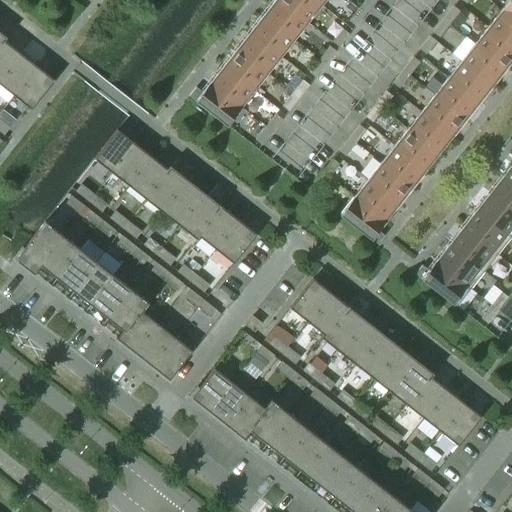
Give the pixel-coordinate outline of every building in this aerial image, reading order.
[(307,23),(278,0),(273,0),(262,15),(294,40),(307,23)] [(320,6),(313,0),(278,0),(307,23),(320,6)] [(365,13),(376,0),(375,0),(365,0),(359,8),(365,13)] [(511,0),(507,0),(500,10),(511,19),(511,0)] [(449,24),(459,11),(452,6),(442,19),(449,24)] [(355,26),(365,13),(359,8),(348,21),(355,26)] [(511,19),(500,10),(487,27),(511,46),(511,19)] [(294,40),(262,15),(261,17),(259,16),(255,21),(256,23),(249,32),(280,57),(294,40)] [(439,37),(449,24),(442,19),(432,32),(439,37)] [(511,59),(511,46),(487,27),(473,44),(505,69),(511,59)] [(338,47),(349,34),(342,29),(332,42),(338,47)] [(280,57),(249,32),(235,49),(267,74),(280,57)] [(425,54),(435,41),(429,36),(419,49),(425,54)] [(0,79),(20,53),(4,41),(7,37),(6,37),(0,44),(0,79)] [(505,69),(473,44),(460,61),(492,86),(493,84),(495,85),(499,79),(498,78),(505,69)] [(325,64),(335,51),(329,46),(318,59),(325,64)] [(267,74),(235,49),(222,66),(254,91),(267,74)] [(0,85),(14,96),(37,67),(20,53),(0,79),(0,85)] [(409,75),(419,62),(412,57),(402,70),(409,75)] [(315,77),(325,64),(318,59),(308,72),(315,77)] [(492,86),(460,61),(447,78),(478,103),(492,86)] [(254,91),(222,66),(209,83),(240,107),(254,91)] [(31,109),(54,80),(37,67),(14,96),(31,109)] [(398,88),(409,75),(402,70),(392,83),(398,88)] [(478,103),(447,78),(433,95),(465,120),(478,103)] [(298,98),(309,85),(302,80),(292,93),(298,98)] [(240,107),(209,83),(202,92),(195,87),(188,95),(226,125),(240,107)] [(382,109),(392,96),(385,91),(375,104),(382,109)] [(288,111),(298,98),(292,93),(282,106),(288,111)] [(465,120),(433,95),(420,112),(452,136),(465,120)] [(372,122),(382,109),(375,104),(365,117),(372,122)] [(452,136),(420,112),(407,129),(438,153),(452,136)] [(271,133),(282,119),(275,114),(265,127),(271,133)] [(9,128),(0,120),(0,132),(3,135),(9,128)] [(355,143),(365,130),(359,125),(348,138),(355,143)] [(261,145),(271,133),(265,127),(255,140),(261,145)] [(111,173),(134,143),(117,129),(93,159),(111,173)] [(438,153),(407,129),(393,146),(425,170),(438,153)] [(345,156),(355,143),(348,138),(338,151),(345,156)] [(128,186),(151,156),(134,143),(111,173),(128,186)] [(425,170),(393,146),(380,163),(411,187),(419,178),(420,179),(425,174),(423,172),(425,170)] [(145,199),(171,167),(169,165),(167,169),(151,156),(128,186),(145,199)] [(328,177),(338,164),(332,158),(322,172),(328,177)] [(511,162),(502,176),(511,184),(511,162)] [(411,187),(380,163),(366,180),(398,204),(411,187)] [(162,213),(188,180),(171,167),(145,199),(162,213)] [(318,190),(328,177),(322,172),(311,185),(318,190)] [(511,184),(502,176),(488,193),(511,211),(511,184)] [(179,226),(204,193),(188,180),(162,213),(179,226)] [(398,204),(366,180),(353,196),(385,221),(398,204)] [(94,194),(81,184),(75,191),(88,202),(94,194)] [(196,239),(221,207),(204,193),(179,226),(196,239)] [(511,227),(511,211),(488,193),(475,210),(510,238),(510,237),(507,234),(511,227)] [(107,205),(94,194),(88,202),(101,212),(107,205)] [(84,206),(71,196),(65,203),(79,214),(84,206)] [(385,221),(353,196),(339,214),(377,244),(384,235),(377,231),(385,221)] [(215,250),(239,220),(221,207),(196,239),(197,240),(200,237),(215,250)] [(101,220),(88,209),(82,217),(96,227),(101,220)] [(510,238),(475,210),(461,227),(497,255),(510,238)] [(128,221),(115,211),(109,218),(122,228),(128,221)] [(114,230),(101,220),(96,227),(109,237),(114,230)] [(233,264),(256,234),(239,220),(215,250),(233,264)] [(32,273),(62,235),(44,221),(14,258),(32,273)] [(141,232),(128,221),(122,228),(135,239),(141,232)] [(497,255),(461,227),(448,244),(483,272),(497,255)] [(49,286),(79,248),(62,235),(32,273),(49,286)] [(135,246),(122,236),(116,243),(129,254),(135,246)] [(162,248),(148,238),(143,245),(156,255),(162,248)] [(483,272),(448,244),(435,261),(470,288),(483,272)] [(143,264),(148,257),(135,246),(129,254),(143,264)] [(66,299),(96,262),(79,248),(49,286),(66,299)] [(175,258),(162,248),(156,255),(169,265),(175,258)] [(470,288),(435,261),(427,270),(421,265),(414,273),(456,306),(470,288)] [(83,313),(113,275),(96,262),(66,299),(83,313)] [(169,273),(156,263),(150,270),(163,280),(169,273)] [(196,275),(182,264),(177,272),(190,282),(196,275)] [(176,291),(182,284),(169,273),(163,280),(176,291)] [(100,326),(130,288),(113,275),(83,313),(100,326)] [(203,292),(209,285),(196,275),(190,282),(203,292)] [(307,321),(330,292),(312,278),(289,308),(307,321)] [(117,339),(147,302),(130,288),(100,326),(117,339)] [(203,300),(190,290),(184,297),(197,307),(202,301),(203,300)] [(322,338),(347,306),(330,292),(307,321),(323,334),(321,337),(322,338)] [(497,310),(508,297),(501,292),(491,305),(497,310)] [(216,310),(204,300),(203,300),(202,301),(197,307),(210,318),(216,310)] [(134,353),(157,324),(140,310),(147,302),(117,339),(134,353)] [(487,323),(497,310),(491,305),(481,318),(487,323)] [(339,352),(364,320),(347,306),(322,338),(339,352)] [(260,323),(252,316),(245,325),(254,331),(260,323)] [(356,365),(381,333),(364,320),(339,352),(356,365)] [(151,366),(174,337),(157,324),(134,353),(151,366)] [(373,379),(398,346),(381,333),(356,365),(373,379)] [(260,345),(247,335),(241,342),(254,352),(260,345)] [(287,347),(274,336),(268,343),(281,354),(287,347)] [(169,380),(192,351),(174,337),(151,366),(169,380)] [(273,355),(260,345),(254,352),(268,363),(273,355)] [(390,392),(415,360),(398,346),(373,379),(390,392)] [(300,357),(287,347),(281,354),(294,364),(300,357)] [(407,406),(432,373),(415,360),(390,392),(407,406)] [(294,372),(281,362),(275,369),(288,379),(294,372)] [(321,373),(307,363),(302,370),(315,381),(321,373)] [(208,411),(231,382),(213,368),(190,397),(208,411)] [(302,389),(307,382),(294,372),(288,379),(302,389)] [(334,384),(321,373),(315,381),(328,391),(334,384)] [(424,419),(447,390),(430,377),(433,374),(432,373),(407,406),(424,419)] [(225,424),(248,395),(231,382),(208,411),(225,424)] [(322,406),(328,399),(315,388),(309,396),(322,406)] [(354,400),(341,390),(336,397),(349,407),(354,400)] [(441,432),(464,403),(447,390),(424,419),(441,432)] [(242,438),(271,400),(265,409),(248,395),(225,424),(242,438)] [(335,416),(341,409),(328,399),(322,406),(335,416)] [(259,451),(288,414),(271,400),(242,438),(259,451)] [(368,410),(354,400),(349,407),(362,418),(368,410)] [(457,446),(481,416),(464,403),(441,432),(457,446)] [(276,465),(305,427),(288,414),(259,451),(276,465)] [(356,433),(362,425),(349,415),(343,422),(356,433)] [(388,427),(375,416),(370,424),(383,434),(388,427)] [(369,443),(375,436),(362,425),(356,433),(369,443)] [(293,478),(322,440),(305,427),(276,465),(293,478)] [(401,437),(388,427),(383,434),(396,444),(401,437)] [(310,491),(339,454),(322,440),(293,478),(310,491)] [(390,459),(396,452),(383,442),(377,449),(390,459)] [(422,454),(409,443),(403,450),(417,461),(422,454)] [(409,463),(396,452),(390,459),(403,470),(409,463)] [(327,505),(356,467),(339,454),(310,491),(327,505)] [(435,464),(422,454),(417,461),(430,471),(435,464)] [(335,511),(348,511),(373,480),(356,467),(327,505),(335,511)] [(430,479),(417,469),(411,476),(424,486),(430,479)] [(443,489),(431,480),(430,479),(424,486),(437,497),(443,489)] [(375,511),(390,494),(373,480),(348,511),(375,511)] [(403,511),(407,507),(390,494),(375,511),(403,511)]
